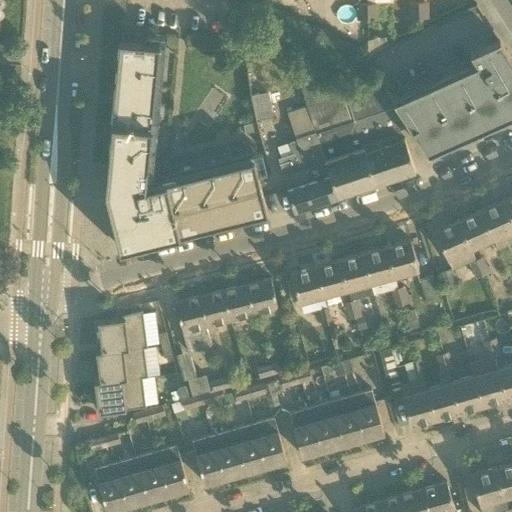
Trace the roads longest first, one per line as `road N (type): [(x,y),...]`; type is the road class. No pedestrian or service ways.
road 1 (residential): [(45,303),(413,198),(511,155)]
road 2 (residential): [(212,511),(511,427)]
road 3 (secondary): [(45,303),(64,0)]
road 4 (secondary): [(28,511),(45,303)]
